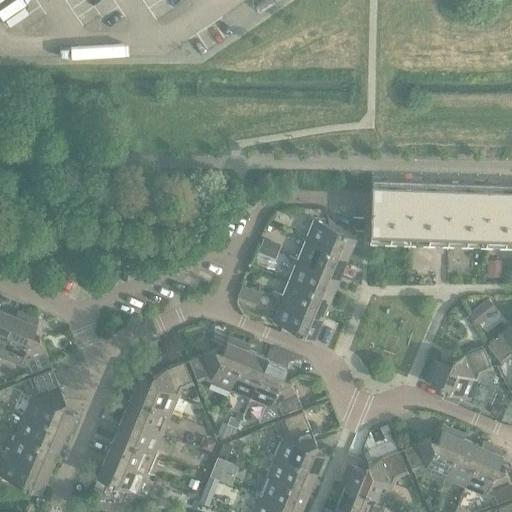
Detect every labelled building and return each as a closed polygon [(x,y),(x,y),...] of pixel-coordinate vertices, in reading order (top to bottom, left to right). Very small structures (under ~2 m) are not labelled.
[(10,0),(9,1),(20,17),(40,3),(38,0),(10,0)] [(368,242),(369,242),(511,247),(511,187),(370,183),(368,242)] [(214,199),(210,210),(218,213),(222,202),(214,199)] [(302,239),(305,240),(346,257),(355,236),(314,219),(308,235),(304,234),(302,239)] [(263,238),(261,245),(277,251),(280,245),(263,238)] [(346,257),(305,240),(299,255),(296,254),(294,258),(338,277),(346,257)] [(261,245),(258,251),(275,258),(277,251),(261,245)] [(289,280),(330,297),(338,277),(294,258),(292,263),(295,264),(289,280)] [(500,260),(488,260),(488,276),(501,276),(500,260)] [(278,298),(322,316),(330,297),(289,280),(282,295),(279,294),(278,298)] [(262,295),(243,287),(238,298),(257,306),(262,295)] [(322,316),(278,298),(276,303),(279,304),(272,320),(313,337),(322,316)] [(488,298),(478,307),(486,317),(496,309),(488,298)] [(0,350),(15,315),(14,314),(0,308),(0,350)] [(15,315),(0,350),(0,356),(24,367),(27,373),(48,364),(38,337),(32,340),(30,335),(37,319),(16,310),(14,314),(15,315)] [(511,322),(486,343),(500,362),(510,354),(511,354),(511,322)] [(203,378),(229,389),(246,348),(247,348),(249,344),(227,335),(221,351),(216,353),(214,347),(187,358),(196,381),(203,378)] [(450,358),(453,364),(455,369),(476,379),(479,372),(491,368),(482,346),(450,358)] [(266,356),(249,397),(275,408),(278,414),(300,405),(289,378),(284,380),(282,376),(288,360),(291,354),(273,347),(269,348),(268,352),(267,352),(265,356),(266,356)] [(246,348),(229,389),(249,397),(266,356),(265,356),(247,348),(246,348)] [(157,385),(178,394),(181,387),(192,383),(183,360),(152,373),(157,385)] [(469,398),(476,379),(455,369),(453,364),(448,366),(432,360),(424,380),(444,388),(460,395),(469,398)] [(52,404),(64,399),(50,369),(29,378),(34,389),(31,396),(52,404)] [(129,395),(170,412),(178,394),(157,385),(152,373),(151,373),(154,379),(149,381),(133,374),(125,394),(128,396),(129,395)] [(444,388),(441,397),(456,404),(460,395),(444,388)] [(121,415),(166,434),(168,429),(164,428),(170,412),(129,395),(128,396),(121,415)] [(64,431),(63,432),(68,434),(76,413),(60,406),(58,403),(64,400),(64,399),(52,404),(31,396),(23,414),(21,413),(23,414),(64,431)] [(511,410),(508,409),(503,421),(511,424),(511,422),(511,410)] [(304,445),(314,440),(302,410),(280,419),(284,430),(282,436),(304,445)] [(15,434),(55,451),(63,432),(64,431),(23,414),(21,413),(20,412),(18,417),(21,419),(15,434)] [(166,434),(121,415),(112,435),(154,452),(160,436),(164,438),(166,434)] [(221,421),(217,432),(217,433),(220,440),(233,435),(236,428),(226,423),(221,421)] [(402,447),(411,469),(417,467),(443,478),(460,437),(462,437),(464,433),(442,424),(435,440),(431,442),(428,436),(402,447)] [(3,452),(47,471),(55,451),(15,434),(8,450),(5,448),(3,452)] [(112,435),(104,455),(149,474),(151,469),(148,467),(154,452),(112,435)] [(315,472),(315,473),(319,475),(328,454),(312,448),(310,443),(315,441),(314,440),(304,445),(282,436),(274,455),(315,472)] [(460,437),(443,478),(442,481),(447,483),(448,479),(464,486),(480,445),(479,445),(462,437),(460,437)] [(204,441),(201,447),(211,451),(215,441),(209,438),(204,441)] [(480,445),(464,486),(490,497),(492,503),(511,495),(511,487),(504,467),(498,469),(497,465),(503,449),(481,440),(479,445),(480,445)] [(221,443),(217,454),(236,462),(240,451),(221,443)] [(371,474),(393,483),(396,476),(406,471),(397,449),(366,462),(371,474)] [(47,471),(3,452),(1,457),(5,459),(0,469),(0,475),(38,492),(47,471)] [(272,460),(266,475),(307,492),(315,473),(315,472),(274,455),(271,453),(269,458),(272,460)] [(149,474),(104,455),(96,476),(137,493),(144,476),(148,478),(149,474)] [(216,456),(209,475),(219,479),(229,483),(237,464),(216,456)] [(339,483),(343,485),(344,484),(385,501),(393,483),(371,474),(366,462),(365,462),(368,468),(363,470),(347,464),(339,483)] [(254,493),(299,511),(307,492),(266,475),(259,491),(256,489),(254,493)] [(336,504),(354,511),(380,511),(383,506),(387,507),(389,502),(385,501),(344,484),(343,485),(336,504)] [(93,486),(88,498),(96,501),(101,489),(93,486)] [(200,496),(199,500),(209,504),(214,492),(204,488),(200,496)] [(298,511),(299,511),(254,493),(252,498),(256,500),(250,511),(298,511)] [(511,511),(511,500),(494,508),(496,511),(511,511)]
